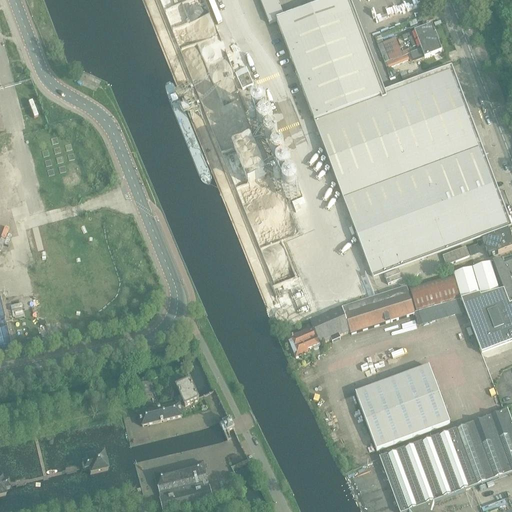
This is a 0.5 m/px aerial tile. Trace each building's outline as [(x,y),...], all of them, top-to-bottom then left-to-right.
[(44,0),(48,9),(49,10),(51,12),(54,11),(56,10),(57,8),(57,5),(55,0),(44,0)] [(350,14),(283,39),(372,277),(507,227),(450,73),(382,98),(350,14)] [(414,33),(396,41),(397,45),(404,42),(409,40),(411,45),(435,35),(432,26),(414,33)] [(413,50),(405,53),(406,55),(407,55),(407,56),(438,44),(435,35),(411,45),(412,49),(413,50)] [(438,44),(407,56),(408,56),(411,55),(414,63),(425,59),(442,52),(438,44)] [(408,56),(387,64),(389,69),(409,61),(408,56)] [(422,71),(402,78),(403,83),(424,76),(422,71)] [(511,249),(511,240),(509,231),(508,231),(482,241),(488,258),(511,249)] [(469,249),(471,256),(478,254),(476,247),(469,249)] [(466,248),(443,257),(447,266),(469,258),(466,248)] [(494,264),(453,276),(461,302),(462,302),(482,355),(511,343),(511,263),(504,266),(502,261),(494,264)] [(452,276),(410,289),(417,313),(460,300),(452,276)] [(342,309),(311,323),(313,329),(299,335),(288,340),(291,349),(296,360),(309,354),(308,351),(311,350),(314,352),(318,350),(319,347),(321,346),(350,333),(351,336),(415,316),(407,289),(380,298),(343,309),(343,310),(342,309)] [(429,368),(356,395),(377,452),(450,425),(429,368)] [(181,397),(175,400),(177,404),(178,406),(180,405),(180,406),(183,404),(185,407),(199,401),(199,400),(191,381),(190,382),(176,388),(181,397)] [(148,383),(136,386),(140,399),(152,395),(148,383)] [(97,398),(89,401),(91,407),(106,402),(104,396),(97,398)] [(159,410),(139,415),(139,416),(142,428),(183,418),(183,417),(182,416),(180,406),(180,405),(178,406),(161,410),(159,410)] [(511,438),(503,414),(490,418),(503,453),(511,449),(511,438)] [(490,418),(478,423),(490,457),(503,453),(490,418)] [(222,427),(221,428),(225,436),(226,435),(227,434),(228,434),(228,435),(229,437),(230,437),(229,435),(229,434),(233,433),(233,432),(234,431),(234,430),(234,429),(233,429),(232,427),(232,425),(231,424),(230,423),(229,424),(228,423),(225,425),(224,425),(222,421),(221,421),(224,426),(222,427)] [(478,423),(465,428),(477,462),(490,457),(478,423)] [(456,431),(452,433),(465,467),(477,462),(465,428),(456,431)] [(387,457),(380,459),(399,511),(431,511),(434,504),(442,501),(452,497),(460,494),(468,491),(473,489),(465,467),(452,433),(447,434),(439,437),(430,441),(421,444),(413,447),(404,450),(396,453),(387,457)] [(108,472),(104,453),(85,457),(86,463),(82,464),(83,468),(84,472),(88,471),(89,476),(108,472)] [(204,464),(155,476),(159,496),(161,500),(210,488),(208,483),(204,464)] [(8,483),(3,484),(2,478),(0,478),(0,498),(6,497),(5,491),(9,490),(8,486),(8,483)] [(210,488),(161,500),(163,511),(176,511),(213,503),(210,488)] [(511,511),(511,500),(508,489),(497,493),(504,511),(511,511)] [(504,511),(497,493),(487,496),(492,511),(504,511)] [(492,511),(487,496),(477,500),(481,511),(492,511)]
